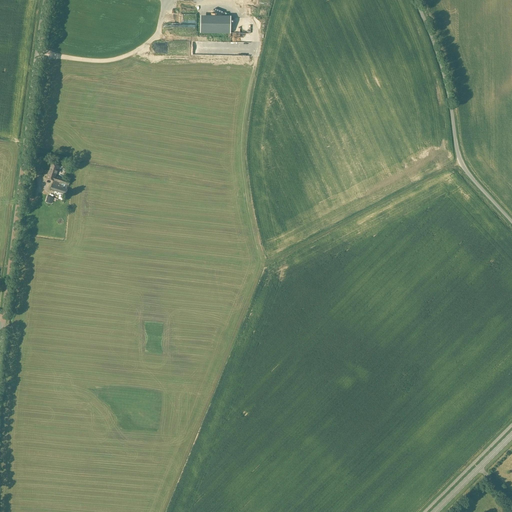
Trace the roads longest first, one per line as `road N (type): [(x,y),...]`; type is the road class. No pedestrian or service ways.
road 1 (tertiary): [(0,329),(44,0)]
road 2 (unclassified): [(511,222),(461,163),(448,92),(414,0)]
